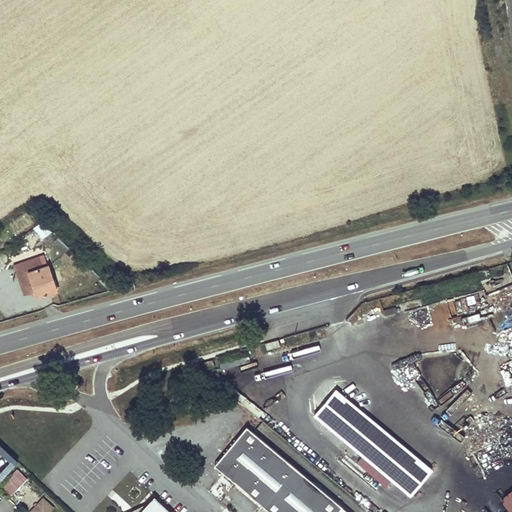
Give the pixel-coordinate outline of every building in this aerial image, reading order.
[(40,222),(33,229),(44,239),(51,232),(40,222)] [(47,255),(14,265),(24,295),(32,293),(30,285),(32,285),(34,292),(36,298),(58,291),(47,255)] [(377,320),(383,317),(376,305),(371,307),(377,320)] [(213,359),(204,362),(205,368),(214,365),(213,359)] [(433,471),(337,390),(315,415),(411,496),(433,471)] [(339,511),(344,506),(250,427),(218,464),(274,511),(339,511)] [(507,511),(511,511),(511,488),(497,499),(507,511)] [(143,511),(169,511),(156,499),(150,505),(143,511)] [(51,511),(55,508),(46,500),(34,511),(51,511)]
